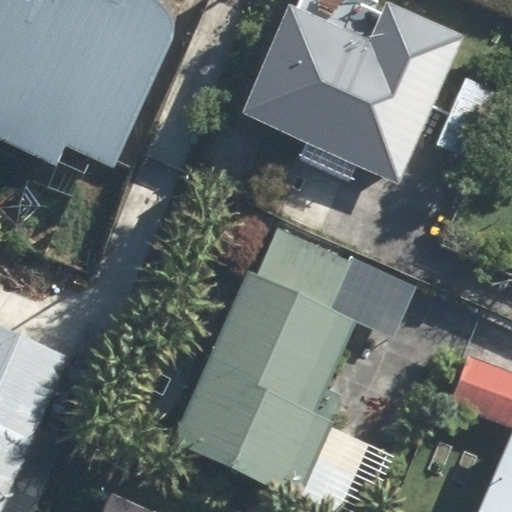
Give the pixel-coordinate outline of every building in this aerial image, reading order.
[(0,0),(0,113),(1,114),(0,117),(0,145),(59,170),(67,150),(117,171),(182,20),(133,0),(0,0)] [(308,146),(299,168),(349,189),(357,168),(405,187),(467,37),(388,5),(373,43),(291,10),(245,121),(308,146)] [(320,420),(364,325),(398,341),(420,293),(279,228),(178,446),(303,503),(338,428),(320,420)] [(0,511),(8,511),(72,353),(0,324),(0,511)] [(511,430),(511,374),(470,357),(450,405),(511,430)] [(511,511),(511,438),(480,511),(511,511)] [(146,511),(116,499),(111,511),(146,511)]
